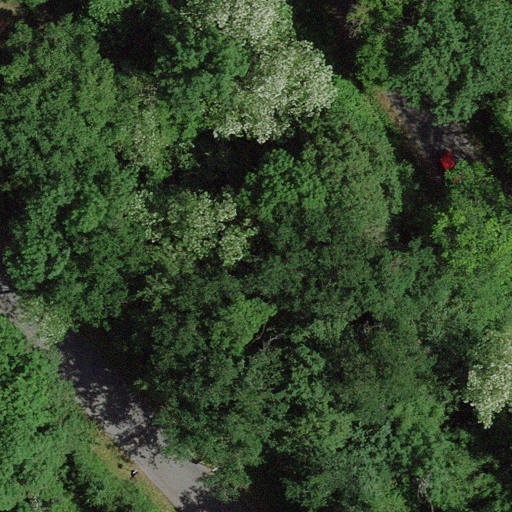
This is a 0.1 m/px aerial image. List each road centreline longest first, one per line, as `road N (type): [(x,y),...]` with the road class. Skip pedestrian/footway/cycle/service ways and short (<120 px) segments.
road 1 (tertiary): [(0,273),(213,511)]
road 2 (tertiary): [(511,236),(365,0)]
